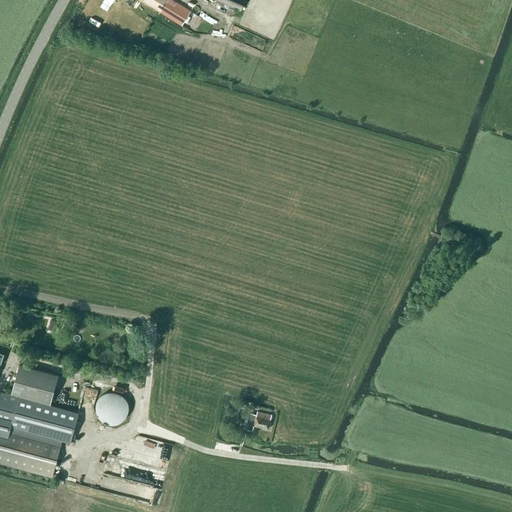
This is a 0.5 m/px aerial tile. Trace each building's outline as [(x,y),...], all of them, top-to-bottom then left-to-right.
[(140,0),(179,24),(181,25),(190,11),(172,0),(140,0)] [(244,0),(216,0),(239,10),(244,0)] [(51,320),(48,329),(55,331),(58,322),(51,320)] [(0,395),(0,463),(52,477),(61,445),(58,444),(59,440),(70,442),(78,413),(50,405),(58,376),(19,365),(11,395),(1,392),(0,395)] [(123,422),(125,421),(127,420),(128,419),(130,418),(131,416),(132,414),(133,412),(133,410),(134,408),(134,406),(133,404),(133,402),(132,400),(131,398),(130,397),(129,395),(127,394),(125,393),(123,392),(122,391),(120,391),(117,391),(115,391),(113,391),(111,392),(110,393),(108,394),(106,395),(105,396),(104,398),(103,400),(102,402),(101,404),(101,406),(101,408),(101,410),(102,412),(102,414),(103,416),(104,417),(106,419),(107,420),(109,421),(111,422),(113,423),(115,423),(117,423),(119,423),(121,423),(123,422)] [(253,425),(268,429),(271,415),(257,412),(256,412),(256,414),(249,413),(245,429),(252,430),(253,425)]
